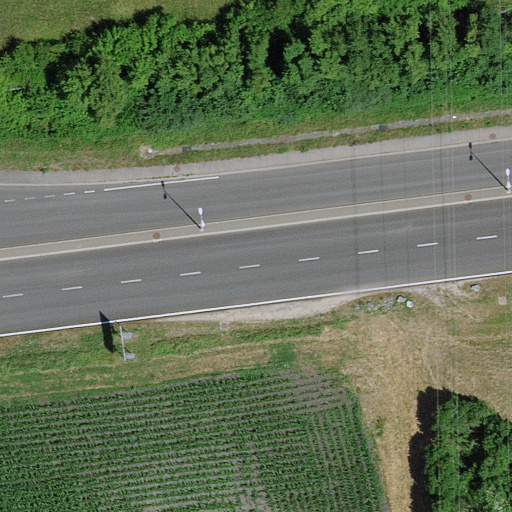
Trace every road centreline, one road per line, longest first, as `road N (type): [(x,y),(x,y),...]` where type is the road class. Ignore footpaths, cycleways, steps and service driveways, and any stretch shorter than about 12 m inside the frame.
road 1 (secondary): [(0,298),(511,234)]
road 2 (secondary): [(511,164),(121,212)]
road 3 (secondary): [(121,212),(0,227)]
road 4 (motorway): [(121,212),(0,207)]
